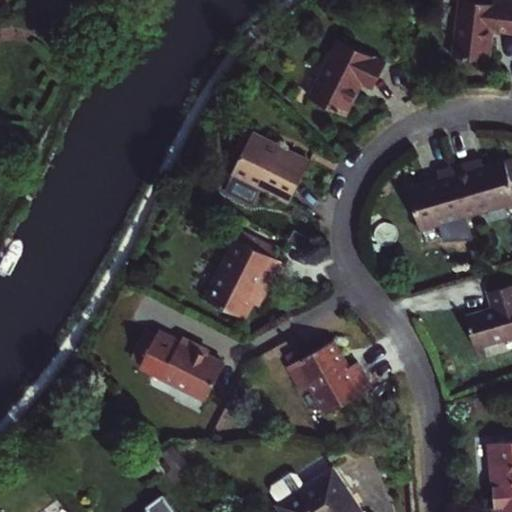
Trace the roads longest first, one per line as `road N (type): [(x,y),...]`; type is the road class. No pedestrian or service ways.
road 1 (residential): [(438,511),(424,382),(357,269),(350,211),(367,169),(413,126),(476,108),(511,113)]
road 2 (unknown): [(362,279),(291,323),(236,340),(150,305)]
